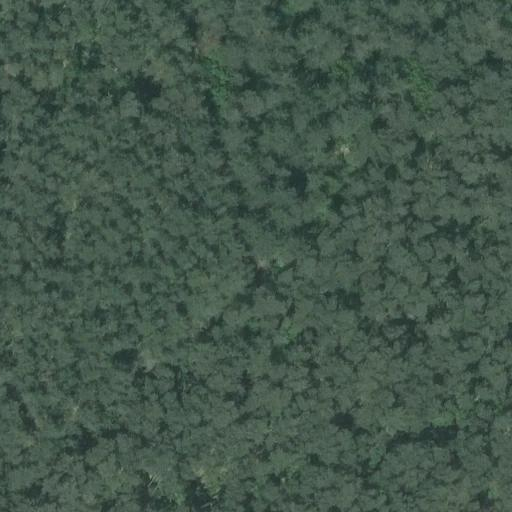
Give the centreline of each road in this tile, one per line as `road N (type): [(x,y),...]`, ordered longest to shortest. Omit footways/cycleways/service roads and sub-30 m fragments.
road 1 (track): [(175,0),(247,275),(410,511)]
road 2 (track): [(511,312),(477,511)]
